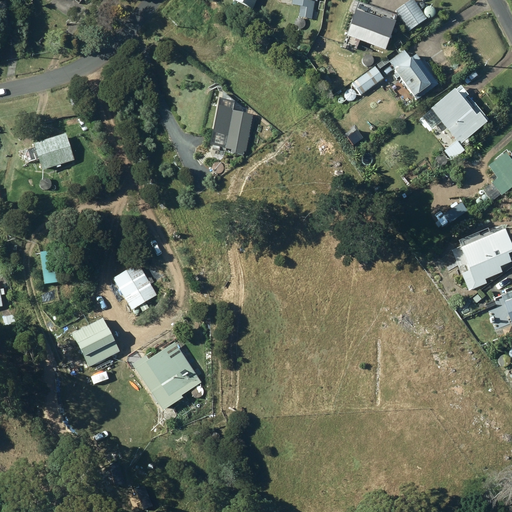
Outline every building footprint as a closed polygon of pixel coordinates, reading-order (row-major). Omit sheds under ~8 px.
[(0,0),(0,5),(4,21),(18,18),(13,0),(0,0)] [(289,0),(289,3),(298,5),(297,16),(311,17),(313,0),(289,0)] [(411,0),(396,10),(409,29),(426,18),(413,0),(411,0)] [(385,51),(397,16),(381,11),(353,1),(349,12),(353,14),(345,36),(385,51)] [(221,34),(227,37),(233,27),(224,21),(218,31),(221,34)] [(422,63),(414,52),(408,57),(406,53),(403,49),(388,60),(394,68),(391,70),(396,77),(399,76),(415,99),(441,79),(427,59),(422,63)] [(374,65),(351,82),(360,94),(383,77),(374,65)] [(429,107),(459,143),(462,141),(466,146),(470,142),(465,137),(485,121),(477,111),(474,113),(459,94),(453,87),(429,107)] [(252,114),(218,106),(208,145),(226,149),(242,153),(252,114)] [(67,132),(35,142),(36,145),(15,151),(19,164),(37,159),(40,168),(43,167),(44,169),(75,159),(67,132)] [(487,165),(496,177),(491,181),(501,194),(511,184),(511,161),(504,152),(487,165)] [(459,248),(468,269),(460,272),(468,290),(486,283),(484,278),(501,271),(500,266),(511,262),(509,257),(508,253),(511,251),(511,247),(507,236),(504,229),(459,248)] [(114,277),(133,308),(158,293),(139,262),(114,277)] [(511,297),(502,301),(511,324),(511,323),(511,297)] [(501,321),(504,318),(505,314),(503,311),(499,310),(495,313),(494,317),(497,320),(501,321)] [(3,316),(5,326),(16,324),(14,314),(3,316)] [(71,334),(87,367),(119,351),(102,318),(71,334)] [(198,377),(176,341),(144,362),(167,397),(198,377)]
